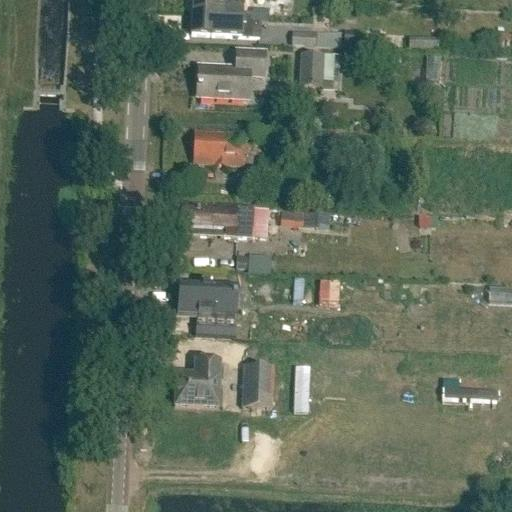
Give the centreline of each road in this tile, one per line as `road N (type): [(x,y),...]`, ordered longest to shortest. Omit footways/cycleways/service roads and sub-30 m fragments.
road 1 (tertiary): [(117,511),(131,200)]
road 2 (tertiary): [(142,0),(131,200)]
